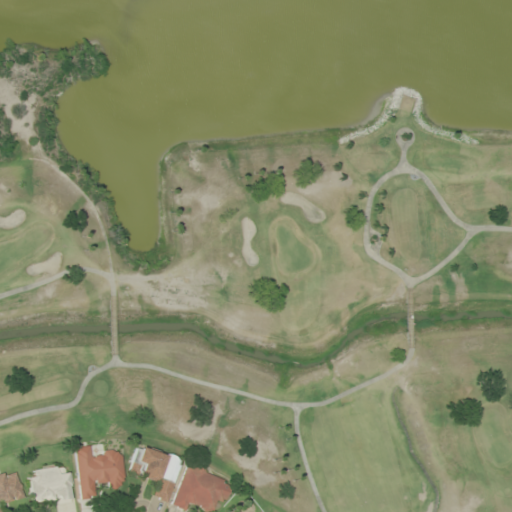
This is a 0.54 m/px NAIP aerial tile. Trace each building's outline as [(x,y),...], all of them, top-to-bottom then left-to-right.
[(154,482),(149,497),(165,502),(178,458),(134,445),(129,463),(138,466),(135,476),(154,482)] [(71,447),(76,499),(93,498),(91,485),(107,483),(107,488),(121,487),(118,450),(87,453),(87,446),(71,447)] [(170,502),(197,511),(215,511),(227,480),(183,465),(170,502)] [(65,466),(27,468),(29,502),(68,500),(65,466)] [(12,469),(0,473),(0,501),(20,495),(12,469)] [(254,511),(249,501),(229,511),(254,511)]
